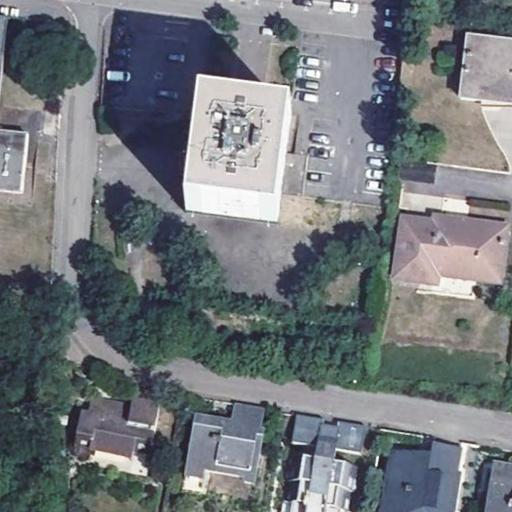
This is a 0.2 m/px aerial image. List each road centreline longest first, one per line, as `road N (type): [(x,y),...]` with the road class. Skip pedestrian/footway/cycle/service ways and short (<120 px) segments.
road 1 (residential): [(90,0),(70,284),(86,335),(138,364),(511,428)]
road 2 (residential): [(184,0),(364,24)]
